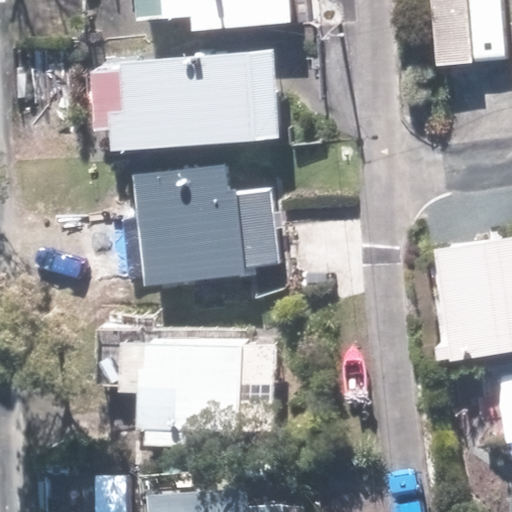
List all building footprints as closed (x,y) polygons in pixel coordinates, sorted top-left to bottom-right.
[(149,0),(152,25),(206,21),(207,35),(304,28),(302,0),(149,0)] [(511,0),(451,0),(455,60),(511,55),(511,0)] [(144,117),(129,118),(130,153),(293,143),(287,55),(140,65),(144,117)] [(240,169),(149,177),(161,290),(259,280),(258,271),(288,267),(282,211),(256,213),(254,189),(242,189),(240,169)] [(447,288),(454,348),(486,345),(487,353),(511,350),(511,286),(511,280),(447,288)] [(135,395),(153,396),(152,432),(159,432),(158,447),(203,449),(204,432),(283,436),(287,350),(137,343),(135,395)] [(336,477),(325,507),(338,511),(382,511),(388,496),(336,477)] [(262,511),(261,500),(167,508),(167,511),(262,511)]
